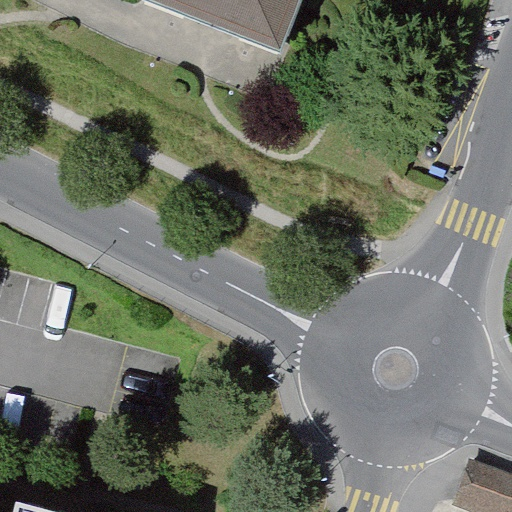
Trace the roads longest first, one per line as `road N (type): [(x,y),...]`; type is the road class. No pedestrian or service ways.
road 1 (residential): [(0,172),(334,338)]
road 2 (residential): [(432,306),(511,120)]
road 3 (residential): [(334,338),(330,390),(342,413),(387,439)]
